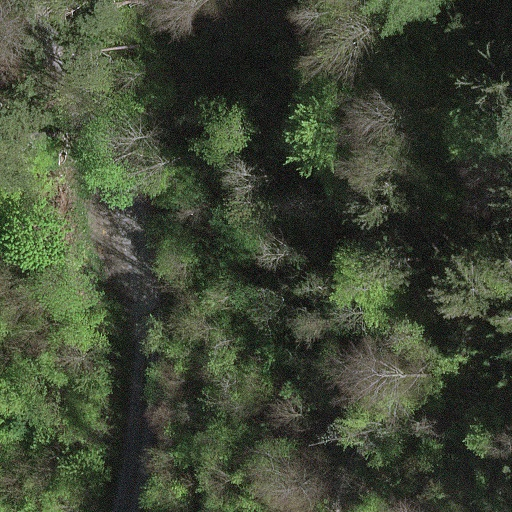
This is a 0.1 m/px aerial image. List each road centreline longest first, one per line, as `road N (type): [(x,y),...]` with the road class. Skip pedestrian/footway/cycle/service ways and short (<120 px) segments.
road 1 (track): [(118,511),(142,402),(138,233),(43,30),(38,0)]
road 2 (track): [(301,0),(334,41),(371,153),(376,350),(346,511)]
